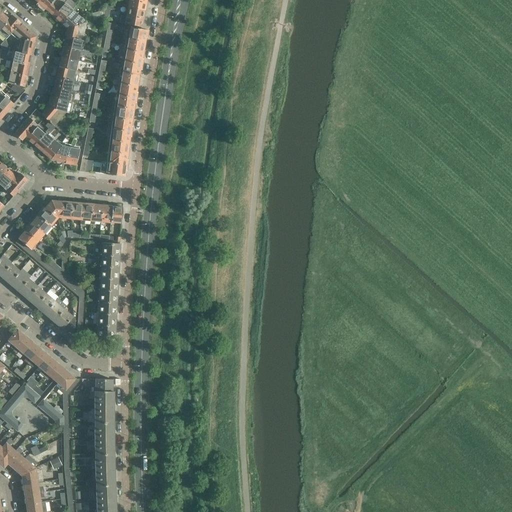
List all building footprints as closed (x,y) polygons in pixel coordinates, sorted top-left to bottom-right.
[(39,0),(37,2),(38,2),(38,4),(40,6),(42,6),(45,9),(52,0),(39,0)] [(52,0),(45,9),(46,9),(46,11),(48,13),(49,12),(53,16),(64,3),(64,2),(65,0),(52,0)] [(66,0),(64,3),(53,16),(54,18),(56,19),(57,19),(61,22),(72,9),(76,5),(70,0),(66,0)] [(144,11),(145,0),(128,0),(127,8),(144,11)] [(119,22),(124,23),(141,27),(144,11),(127,8),(126,14),(125,16),(120,15),(119,22)] [(72,9),(61,22),(61,23),(61,24),(63,26),(65,26),(67,28),(86,22),(72,9)] [(95,20),(106,17),(104,11),(94,15),(95,20)] [(2,12),(0,14),(0,28),(9,18),(6,15),(5,15),(2,12)] [(12,15),(9,18),(0,28),(0,34),(5,39),(8,35),(9,36),(12,32),(20,23),(19,22),(19,20),(17,18),(15,19),(12,15)] [(65,36),(65,37),(81,41),(86,22),(67,28),(66,31),(64,32),(64,35),(65,36)] [(20,23),(12,32),(18,38),(19,41),(35,36),(25,27),(25,25),(23,23),(21,24),(20,23)] [(147,30),(128,27),(127,29),(122,61),(141,64),(142,59),(141,59),(145,37),(146,37),(147,30)] [(21,44),(19,52),(31,55),(31,53),(33,53),(34,50),(32,48),(35,36),(19,41),(21,44)] [(63,46),(79,50),(81,41),(65,37),(64,41),(62,41),(62,44),(63,46)] [(60,56),(77,60),(78,54),(90,57),(91,53),(79,50),(63,46),(62,51),(60,51),(59,54),(60,56)] [(14,51),(12,62),(28,65),(29,61),(31,60),(32,57),(30,56),(31,55),(19,52),(14,51)] [(58,66),(58,67),(74,71),(77,60),(60,56),(59,61),(58,61),(57,64),(58,66)] [(28,66),(28,65),(12,62),(7,60),(6,67),(11,68),(10,71),(26,75),(27,71),(29,70),(29,68),(28,66)] [(141,64),(122,61),(117,95),(136,98),(136,92),(135,92),(139,69),(140,69),(141,64)] [(56,76),(56,77),(72,80),(74,71),(58,67),(57,71),(55,72),(55,74),(56,76)] [(26,75),(10,71),(7,83),(14,84),(18,85),(23,86),(24,81),(26,80),(27,78),(26,76),(26,75)] [(53,86),(70,90),(72,80),(56,77),(55,81),(53,82),(52,85),(53,86)] [(18,85),(14,84),(10,89),(19,97),(24,91),(25,86),(23,86),(18,85)] [(50,92),(49,97),(72,102),(74,91),(70,90),(53,86),(52,91),(50,92)] [(136,98),(117,95),(111,128),(130,131),(131,131),(131,126),(130,126),(134,103),(135,103),(136,98)] [(0,118),(12,104),(10,102),(9,101),(4,96),(0,101),(0,118)] [(47,102),(46,106),(64,113),(65,112),(66,105),(72,107),(73,102),(72,102),(49,97),(48,101),(47,102)] [(44,111),(41,114),(44,117),(48,122),(51,124),(53,126),(54,127),(61,132),(63,129),(65,131),(65,130),(56,122),(64,113),(46,106),(44,109),(44,111)] [(19,138),(21,140),(23,137),(25,139),(37,125),(34,123),(31,120),(28,117),(14,133),(16,135),(15,137),(18,139),(19,138)] [(41,151),(52,138),(48,135),(54,127),(53,126),(51,124),(47,129),(44,132),(33,144),(37,148),(36,149),(39,151),(40,151),(41,151)] [(37,125),(25,139),(28,142),(30,141),(33,144),(44,132),(37,125)] [(130,131),(111,128),(108,151),(106,163),(126,165),(127,160),(126,160),(129,136),(130,137),(130,131)] [(52,138),(41,151),(45,155),(45,156),(47,159),(49,158),(49,159),(60,144),(52,139),(52,138)] [(62,163),(65,146),(69,141),(64,138),(60,144),(49,159),(55,161),(56,162),(58,163),(60,162),(62,163)] [(69,147),(62,163),(68,164),(68,165),(71,166),(72,165),(75,165),(78,149),(75,148),(73,148),(76,140),(72,139),(69,147)] [(81,159),(79,171),(85,172),(87,160),(81,159)] [(106,163),(100,162),(99,173),(105,174),(124,176),(124,170),(126,170),(126,165),(106,163)] [(6,169),(0,175),(0,185),(3,189),(15,175),(11,171),(9,171),(6,169)] [(15,175),(3,189),(6,191),(10,194),(12,196),(26,180),(24,178),(24,176),(22,174),(20,175),(18,173),(16,175),(15,175)] [(50,200),(44,207),(57,218),(60,218),(62,201),(50,200)] [(62,201),(60,218),(70,219),(72,202),(70,202),(70,200),(64,200),(64,202),(62,201)] [(72,202),(70,219),(80,220),(82,202),(74,201),(74,202),(72,202)] [(82,202),(80,220),(80,226),(84,226),(84,220),(90,221),(91,204),(90,204),(90,202),(82,202)] [(91,204),(90,221),(90,225),(94,225),(94,221),(100,222),(101,205),(100,205),(100,203),(94,203),(94,204),(91,204)] [(104,205),(101,205),(100,222),(100,226),(104,226),(104,222),(110,223),(111,206),(110,206),(110,204),(104,204),(104,205)] [(120,224),(122,207),(120,207),(120,205),(114,205),(114,206),(111,206),(110,223),(120,224)] [(39,214),(38,215),(51,226),(57,218),(44,207),(42,209),(41,208),(38,213),(39,214)] [(32,222),(31,223),(44,234),(51,226),(38,215),(36,217),(35,216),(31,221),(32,222)] [(26,229),(25,230),(38,241),(44,234),(31,223),(29,225),(28,224),(25,228),(26,229)] [(26,245),(29,248),(31,249),(38,241),(25,230),(23,232),(22,231),(18,236),(19,237),(18,238),(22,242),(26,245)] [(52,241),(46,235),(43,239),(49,245),(52,241)] [(102,242),(101,254),(118,255),(119,243),(102,242)] [(45,248),(39,243),(36,247),(42,252),(45,248)] [(101,254),(100,266),(117,267),(118,255),(101,254)] [(2,256),(0,257),(0,275),(10,263),(2,256)] [(55,270),(59,274),(60,275),(61,272),(61,268),(50,259),(46,263),(48,264),(51,267),(55,270)] [(10,263),(0,275),(9,283),(19,271),(10,263)] [(100,266),(100,278),(117,278),(117,267),(100,266)] [(18,290),(28,278),(30,276),(22,268),(19,271),(9,283),(18,290)] [(28,278),(18,290),(26,298),(27,298),(37,286),(28,278)] [(100,278),(99,289),(116,290),(117,278),(100,278)] [(37,286),(27,298),(35,305),(45,293),(37,286)] [(99,289),(98,301),(115,302),(116,290),(99,289)] [(44,313),(54,301),(57,298),(48,290),(45,293),(35,305),(44,313)] [(72,316),(64,326),(69,330),(70,330),(74,334),(76,302),(76,301),(76,298),(74,296),(70,300),(73,303),(72,316)] [(54,301),(44,313),(53,320),(63,308),(66,305),(57,298),(54,301)] [(98,301),(98,312),(115,313),(115,302),(98,301)] [(63,308),(53,320),(62,328),(64,326),(72,316),(63,308)] [(98,312),(97,324),(114,325),(115,313),(98,312)] [(97,324),(97,336),(113,337),(114,325),(97,324)] [(17,329),(8,340),(7,341),(12,345),(10,348),(13,350),(12,351),(25,336),(17,329)] [(25,336),(12,351),(16,354),(19,351),(22,354),(32,342),(25,336)] [(32,342),(22,354),(26,357),(24,360),(27,363),(40,349),(32,342)] [(40,349),(27,363),(31,367),(34,364),(37,367),(47,355),(40,349)] [(47,355),(37,367),(41,370),(39,373),(43,377),(55,362),(47,355)] [(55,362),(43,377),(46,380),(49,377),(53,380),(63,368),(55,362)] [(63,368),(53,380),(56,383),(66,372),(63,368)] [(66,372),(56,383),(60,386),(58,390),(62,393),(64,390),(65,390),(66,390),(71,384),(75,379),(74,379),(74,378),(66,372)] [(37,383),(29,377),(23,382),(24,383),(31,389),(35,385),(37,383)] [(111,379),(94,378),(94,391),(111,391),(111,379)] [(24,383),(16,392),(23,398),(27,398),(33,391),(31,389),(24,383)] [(71,384),(66,390),(69,393),(74,387),(71,384)] [(43,392),(35,385),(31,389),(33,391),(39,396),(43,392)] [(39,396),(33,391),(27,398),(34,403),(40,397),(39,396)] [(94,391),(93,391),(93,414),(93,423),(112,423),(112,391),(111,391),(94,391)] [(16,392),(10,399),(17,405),(23,398),(16,392)] [(10,399),(5,405),(11,411),(17,405),(10,399)] [(42,399),(37,406),(42,410),(48,403),(42,399)] [(53,408),(48,403),(42,410),(48,415),(53,408)] [(0,410),(0,417),(6,423),(12,416),(11,411),(5,405),(0,410)] [(53,408),(60,414),(62,411),(55,405),(53,408)] [(53,408),(48,415),(54,421),(60,414),(53,408)] [(60,414),(54,421),(54,425),(62,425),(63,423),(63,418),(63,416),(60,414)] [(12,428),(18,421),(12,416),(6,423),(7,423),(11,427),(12,428)] [(23,425),(18,421),(12,428),(17,432),(23,425)] [(112,423),(93,423),(94,455),(113,454),(112,423)] [(0,445),(0,455),(9,445),(12,441),(9,438),(1,446),(0,445)] [(9,445),(0,455),(0,464),(3,467),(7,462),(17,452),(9,445)] [(30,449),(34,457),(46,451),(44,447),(37,450),(35,446),(30,449)] [(17,452),(7,462),(15,469),(24,458),(17,452)] [(94,455),(95,486),(113,484),(113,454),(94,455)] [(24,458),(15,469),(22,475),(35,468),(24,458)] [(57,458),(48,462),(52,470),(61,466),(57,458)] [(35,468),(22,475),(23,484),(37,482),(35,468)] [(38,487),(37,482),(23,484),(24,494),(43,491),(42,487),(38,487)] [(114,511),(113,484),(95,486),(95,511),(114,511)] [(43,491),(24,494),(26,504),(41,502),(40,497),(43,497),(43,491)] [(41,502),(26,504),(26,511),(41,511),(46,511),(45,502),(41,502)]
